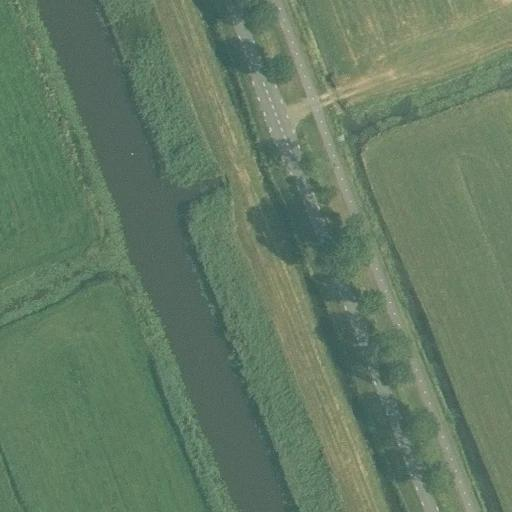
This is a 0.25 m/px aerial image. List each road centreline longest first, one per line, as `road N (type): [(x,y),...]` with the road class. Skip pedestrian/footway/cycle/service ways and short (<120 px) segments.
road 1 (track): [(371,511),(172,0)]
road 2 (unclassified): [(426,511),(227,0)]
road 3 (track): [(511,35),(275,123)]
